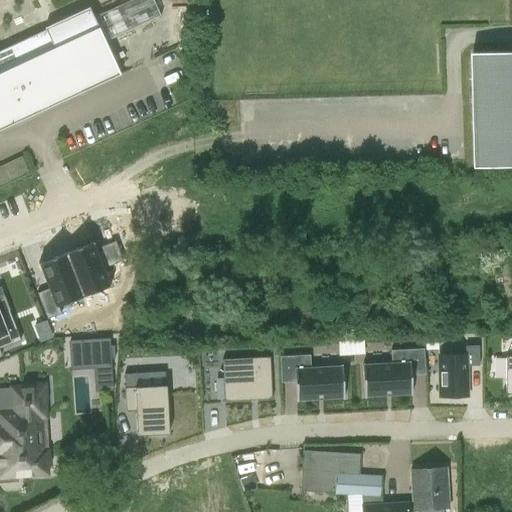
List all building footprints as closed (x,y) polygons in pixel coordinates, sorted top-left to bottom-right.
[(0,0),(0,130),(120,74),(105,41),(160,16),(152,0),(130,0),(94,17),(89,7),(44,27),(45,30),(0,50),(0,0)] [(476,167),(511,166),(511,51),(473,53),(476,167)] [(94,242),(66,253),(83,296),(111,286),(110,284),(109,285),(102,269),(123,261),(115,241),(100,247),(102,251),(96,253),(93,244),(94,243),(94,242)] [(49,288),(37,293),(47,319),(61,313),(58,306),(83,296),(66,253),(38,263),(39,265),(40,264),(49,288)] [(0,347),(18,341),(7,311),(0,313),(0,347)] [(45,321),(32,326),(38,342),(51,338),(45,321)] [(437,337),(424,338),(425,352),(437,351),(437,337)] [(110,338),(70,340),(71,355),(93,354),(94,362),(99,361),(100,367),(111,366),(111,359),(110,346),(110,338)] [(363,340),(351,341),(352,354),(364,354),(363,340)] [(351,341),(338,342),(339,355),(352,354),(351,341)] [(465,355),(439,356),(439,396),(467,395),(467,366),(479,366),(479,346),(465,346),(465,355)] [(364,365),(362,365),(364,397),(366,397),(365,396),(410,393),(410,394),(412,394),(411,375),(410,362),(409,362),(409,363),(407,363),(407,349),(391,350),(391,364),(364,366),(364,365)] [(309,355),(293,355),(295,382),(296,400),(298,400),(298,399),(342,397),(342,398),(344,398),(342,366),(341,366),(341,367),(310,369),(309,355)] [(270,357),(222,359),(224,401),(272,399),(270,357)] [(0,482),(17,481),(16,473),(44,471),(42,451),(36,451),(34,418),(44,417),(42,386),(16,388),(17,411),(0,412),(0,482)] [(166,386),(125,388),(126,411),(136,411),(137,435),(169,434),(166,386)] [(300,492),(356,495),(356,500),(364,500),(365,504),(350,504),(350,511),(443,511),(443,509),(449,508),(446,468),(410,470),(413,506),(410,506),(410,501),(381,503),(381,497),(383,476),(359,474),(360,455),(302,452),(300,492)] [(472,488),(472,489),(473,489),(473,511),(491,511),(491,469),(491,468),(489,468),(489,469),(473,469),(473,488),(472,488)] [(491,469),(491,511),(508,511),(509,489),(510,489),(510,488),(509,488),(509,469),(493,469),(493,468),(492,468),(492,469),(491,469)] [(226,485),(204,492),(210,511),(248,511),(245,503),(234,507),(226,485)] [(184,511),(210,511),(204,492),(181,500),(184,511)]
